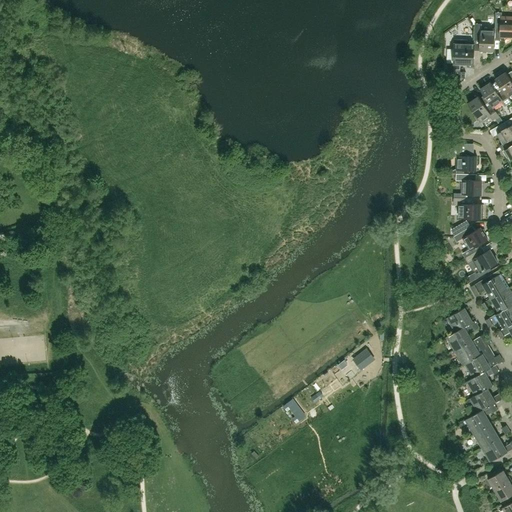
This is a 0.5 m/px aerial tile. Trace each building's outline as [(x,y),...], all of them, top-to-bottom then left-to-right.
[(511,37),(511,16),(502,17),(502,13),(495,12),(495,28),(501,28),(501,37),(511,37)] [(480,41),(480,51),(494,51),(495,30),(481,30),(481,24),(475,24),(474,41),(480,41)] [(468,67),(474,67),(474,45),(467,44),(468,40),(455,39),(453,78),(465,78),(465,73),(460,72),(460,64),(468,65),(468,67)] [(511,102),(508,97),(511,93),(511,71),(507,74),(505,72),(495,79),(497,81),(511,102)] [(506,106),(511,102),(497,81),(492,84),(491,82),(480,89),(499,116),(493,107),(502,101),(506,106)] [(499,116),(480,89),(484,95),(480,98),(478,96),(468,103),(480,121),(490,115),(493,120),(499,116)] [(507,142),(511,138),(511,117),(499,125),(502,130),(497,133),(503,144),(507,142)] [(511,138),(507,142),(510,147),(503,151),(509,161),(511,159),(511,138)] [(476,170),(477,156),(471,156),(472,143),(458,143),(451,148),(451,156),(457,156),(456,169),(476,170)] [(462,180),(461,198),(472,198),(472,194),(481,195),(482,181),(476,180),(476,174),(456,174),(456,180),(462,180)] [(483,219),(483,205),(475,204),(475,199),(454,198),(453,205),(459,206),(459,218),(483,219)] [(470,226),(467,221),(460,225),(463,231),(470,226)] [(457,242),(464,238),(472,253),(482,248),(483,247),(481,244),(487,240),(480,228),(475,230),(472,225),(470,226),(463,231),(453,237),(457,242)] [(497,262),(490,250),(485,253),(482,248),(472,253),(464,258),(468,263),(472,270),(477,267),(479,272),(477,273),(479,277),(491,270),(489,267),(497,262)] [(491,299),(509,288),(501,274),(500,274),(498,271),(489,276),(491,280),(487,282),(485,278),(470,287),(476,297),(480,294),(479,293),(485,289),(491,299)] [(499,312),(495,314),(495,315),(511,304),(511,293),(509,288),(491,299),(499,312)] [(488,308),(485,302),(480,304),(484,311),(488,308)] [(499,321),(504,329),(511,323),(511,304),(495,315),(495,314),(489,318),(493,324),(499,321)] [(471,324),(474,329),(474,330),(478,327),(475,321),(473,321),(465,307),(447,318),(455,332),(455,333),(465,327),(471,324)] [(493,324),(489,318),(485,320),(489,327),(493,324)] [(504,335),(510,331),(511,334),(511,323),(504,329),(501,330),(497,332),(500,339),(505,336),(504,335)] [(468,333),(474,329),(471,324),(465,327),(455,333),(455,332),(446,337),(455,351),(472,341),(468,333)] [(481,354),(476,346),(483,341),(486,346),(489,345),(490,344),(487,337),(481,341),(478,337),(472,341),(455,351),(463,365),(465,364),(481,354)] [(495,356),(489,345),(486,346),(483,341),(476,346),(481,354),(482,354),(488,363),(494,359),(497,364),(502,360),(499,354),(495,356)] [(357,370),(372,359),(365,350),(353,360),(354,360),(351,362),(357,370)] [(497,364),(494,359),(488,363),(482,354),(481,354),(465,364),(472,378),(495,365),(497,364)] [(493,385),(488,376),(494,373),(495,375),(499,372),(495,365),(472,378),(466,381),(475,395),(475,396),(488,388),(493,385)] [(327,384),(319,391),(323,396),(324,397),(332,391),(327,384)] [(469,398),(478,412),(494,404),(496,402),(488,388),(475,396),(475,395),(469,398)] [(319,391),(310,397),(314,403),(323,396),(319,391)] [(494,404),(478,412),(465,420),(473,434),(491,424),(486,415),(492,411),(493,413),(497,410),(494,404)] [(473,434),(481,448),(500,438),(491,424),(473,434)] [(481,448),(490,463),(511,449),(511,440),(510,442),(511,443),(505,447),(500,438),(481,448)] [(488,478),(495,489),(510,481),(504,469),(503,470),(501,467),(490,474),(492,476),(488,478)] [(501,501),(503,500),(505,502),(511,498),(511,483),(510,481),(495,489),(501,501)] [(506,505),(503,507),(505,511),(511,511),(511,498),(505,502),(506,505)]
